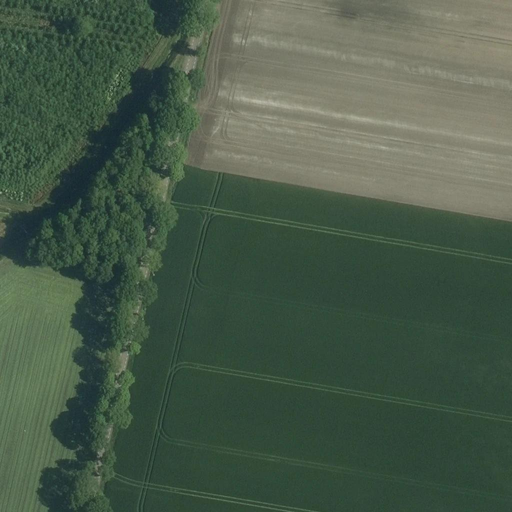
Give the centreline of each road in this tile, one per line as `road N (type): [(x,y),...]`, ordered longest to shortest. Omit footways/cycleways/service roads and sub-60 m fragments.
road 1 (tertiary): [(197,33),(87,511)]
road 2 (track): [(197,33),(95,189),(0,266)]
